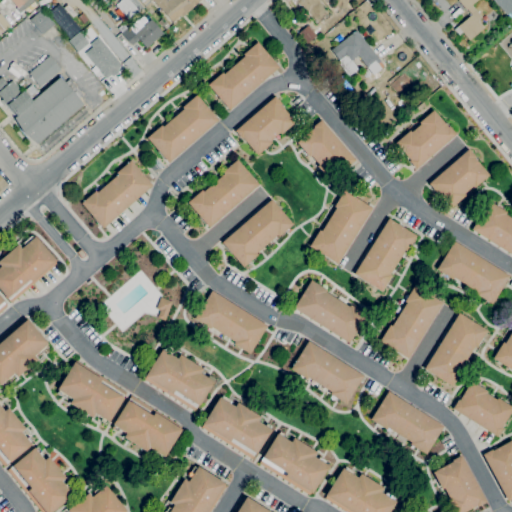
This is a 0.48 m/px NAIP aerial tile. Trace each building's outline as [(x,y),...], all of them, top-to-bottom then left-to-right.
[(27,0),(18,8),(11,0),(27,0)] [(128,20),(116,5),(121,0),(137,0),(144,8),(138,12),(128,20)] [(173,22),(153,0),(200,0),(182,17),(180,15),(173,22)] [(469,40),(462,32),(459,35),(454,30),(472,15),(468,11),(467,12),(457,0),(477,0),(471,5),(482,17),(479,20),(481,21),(479,23),(483,28),(469,40)] [(502,8),(495,0),(507,0),(508,1),(509,0),(511,0),(511,5),(509,2),(502,8)] [(27,13),(24,10),(34,2),(37,5),(37,6),(27,13)] [(68,39),(47,14),(59,4),(80,29),(68,39)] [(73,18),(63,8),(67,4),(77,14),(73,18)] [(455,19),(451,15),(459,7),(462,11),(455,19)] [(42,35),(29,20),(41,10),(54,25),(42,35)] [(0,31),(8,24),(0,14),(0,31)] [(83,23),(78,17),(82,14),(87,20),(83,23)] [(165,29),(159,21),(162,18),(169,26),(165,29)] [(146,48),(138,39),(136,42),(134,39),(130,43),(121,33),(128,27),(135,34),(151,20),(163,33),(146,48)] [(306,44),(298,33),(307,25),(316,36),(306,44)] [(366,78),(362,73),(367,68),(358,56),(352,61),(358,69),(348,77),(337,62),(339,61),(331,50),(357,30),(380,62),(377,64),(381,69),(373,75),(372,73),(366,78)] [(78,52),(68,41),(78,32),(88,43),(78,52)] [(106,79),(85,53),(92,47),(90,44),(98,37),(122,66),(106,79)] [(229,110),(207,85),(222,72),(223,74),(244,56),(243,55),(256,42),(278,67),(229,110)] [(40,87),(25,69),(43,53),(47,58),(49,56),(61,69),(40,87)] [(397,93),(390,85),(403,73),(410,82),(397,93)] [(36,144),(14,118),(16,116),(2,99),(0,96),(0,90),(12,80),(22,92),(32,84),(39,94),(60,76),(65,83),(69,79),(83,95),(78,99),(83,105),(36,144)] [(168,163),(147,138),(161,125),(162,127),(183,109),(182,107),(196,95),(217,120),(168,163)] [(257,155),(242,138),(241,139),(234,131),(274,96),(281,104),(280,105),(295,122),(280,135),(279,133),(270,141),(271,143),(257,155)] [(415,169),(408,161),(410,160),(395,143),(409,131),(411,132),(420,124),(418,122),(433,110),(448,127),(455,134),(415,169)] [(330,182),(317,166),(319,165),(311,156),(309,157),(296,143),(314,128),(313,127),(320,120),(355,160),(330,182)] [(451,208),(436,191),(435,192),(428,184),(468,149),(475,157),(474,158),(488,175),(474,188),(473,186),(464,194),(465,195),(451,208)] [(208,227),(187,203),(201,190),(202,192),(224,173),(222,172),(237,159),(258,185),(208,227)] [(102,228),(81,203),(95,191),(97,193),(117,174),(116,173),(130,161),(151,185),(102,228)] [(337,264),(309,246),(319,230),(321,231),(335,208),(333,207),(344,190),(371,208),(337,264)] [(243,267),(221,242),(271,199),(292,224),(278,237),(277,235),(256,253),(257,255),(243,267)] [(511,255),(472,230),(490,202),(506,212),(505,214),(511,218),(511,255)] [(381,292),(353,274),(388,218),(416,236),(406,252),(404,251),(389,275),(391,276),(381,292)] [(11,302),(10,301),(9,301),(0,290),(0,259),(17,245),(20,248),(24,245),(22,243),(31,236),(33,238),(35,236),(56,261),(55,261),(56,263),(11,302)] [(491,304),(475,294),(477,292),(453,277),(452,279),(436,269),(453,241),(509,276),(491,304)] [(81,259),(76,252),(80,248),(86,255),(81,259)] [(348,343),(293,308),(310,280),(326,290),(325,292),(349,307),(350,305),(365,315),(348,343)] [(407,359),(379,341),(389,325),(391,326),(406,303),(404,301),(414,285),(442,303),(407,359)] [(249,354),(233,344),(235,342),(211,327),(210,329),(194,319),(211,291),(267,326),(249,354)] [(165,320),(157,317),(160,310),(156,308),(160,297),(172,301),(165,320)] [(451,386),(423,369),(458,313),(486,331),(476,347),(474,346),(458,371),(460,373),(451,386)] [(3,386),(1,384),(0,385),(0,337),(24,317),(26,319),(47,343),(46,345),(48,347),(39,354),(37,352),(34,355),(37,359),(17,377),(14,372),(9,376),(11,379),(3,386)] [(511,370),(492,358),(502,342),(504,343),(511,330),(511,370)] [(346,404),(330,394),(331,392),(307,377),(306,379),(290,369),(308,341),(363,376),(346,404)] [(194,411),(144,379),(145,377),(144,376),(161,349),(163,350),(165,347),(174,353),(172,356),(177,359),(179,354),(202,368),(199,373),(206,377),(208,375),(214,378),(212,381),(213,382),(198,405),(194,411)] [(106,424),(100,420),(102,418),(95,413),(92,418),(69,403),(72,399),(67,396),(65,399),(56,393),(58,390),(56,389),(74,362),(101,379),(99,382),(124,397),(108,422),(107,421),(106,424)] [(497,437),(452,409),(457,400),(458,401),(470,381),(486,392),(485,393),(496,400),(497,398),(511,407),(511,409),(501,428),(502,428),(497,437)] [(425,454),(409,444),(411,442),(387,427),(386,429),(370,419),(387,392),(443,427),(425,454)] [(161,459),(151,452),(153,450),(149,447),(146,452),(123,437),(126,433),(118,428),(117,431),(111,428),(113,425),(112,424),(127,400),(128,400),(131,395),(182,427),(181,429),(164,457),(162,456),(161,459)] [(251,459),(201,427),(203,425),(201,424),(218,397),(220,398),(222,395),(231,401),(230,404),(234,406),(237,402),(259,416),(257,421),(264,425),(266,423),(271,426),(269,429),(270,430),(256,453),(255,453),(251,459)] [(4,466),(0,461),(0,402),(3,406),(0,407),(4,411),(7,408),(25,429),(21,432),(26,439),(29,437),(32,442),(30,443),(31,445),(10,462),(9,462),(4,466)] [(309,495),(259,463),(262,458),(261,457),(276,433),(277,434),(279,432),(284,435),(283,437),(290,442),(293,438),(316,452),(313,457),(317,459),(319,457),(328,462),(326,465),(328,466),(312,493),(310,492),(309,495)] [(511,498),(507,501),(482,454),(491,449),(492,451),(511,440),(511,441),(511,498)] [(41,511),(7,470),(12,466),(12,465),(33,447),(34,449),(37,447),(40,452),(38,453),(44,460),(48,457),(65,478),(61,481),(64,485),(66,483),(71,489),(69,490),(72,495),(51,511),(41,511)] [(463,511),(453,511),(447,500),(449,499),(443,488),(441,489),(432,472),(452,461),(452,460),(460,455),(485,502),(477,507),(476,505),(463,511)] [(165,511),(168,507),(170,509),(173,505),(168,502),(183,479),(187,481),(190,478),(187,476),(193,466),(196,468),(197,466),(224,484),(225,483),(227,485),(209,511),(165,511)] [(346,511),(324,498),(325,496),(324,495),(341,468),(343,469),(345,467),(353,472),(351,474),(357,478),(360,473),(383,488),(380,492),(386,495),(387,493),(395,498),(393,500),(395,501),(388,511),(346,511)] [(68,511),(67,510),(88,493),(91,497),(95,494),(93,492),(102,485),(103,487),(105,485),(126,510),(125,511),(68,511)] [(232,511),(243,496),(245,497),(268,511),(232,511)]
